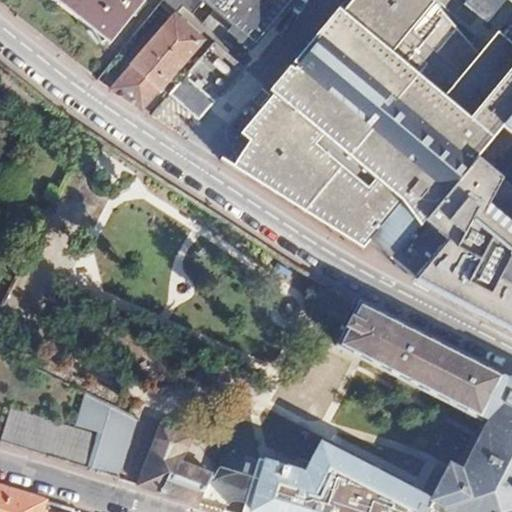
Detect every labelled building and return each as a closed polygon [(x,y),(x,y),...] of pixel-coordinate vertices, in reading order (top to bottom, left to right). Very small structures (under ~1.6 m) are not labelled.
[(52,0),(108,45),(131,17),(134,20),(148,4),(144,1),(144,0),(52,0)] [(215,0),(246,26),(241,31),(264,50),(304,0),(215,0)] [(511,0),(482,0),(463,25),(432,0),(381,0),(256,158),(364,243),(390,210),(415,229),(423,219),(502,118),(511,126),(511,0)] [(207,40),(178,16),(117,92),(126,98),(148,112),(207,40)] [(182,77),(161,96),(181,118),(202,99),(182,77)] [(472,284),(466,305),(511,328),(511,126),(502,118),(423,219),(449,240),(441,250),(468,273),(464,278),(472,284)] [(159,183),(153,193),(327,304),(333,295),(159,183)] [(441,250),(416,279),(466,305),(472,284),(464,278),(468,273),(441,250)] [(344,294),(339,291),(328,312),(344,321),(355,300),(344,294)] [(511,381),(386,315),(362,360),(478,421),(485,409),(493,413),(511,423),(511,381)] [(87,391),(74,431),(63,464),(113,479),(134,414),(87,391)] [(511,511),(511,423),(493,413),(460,477),(446,470),(431,500),(449,509),(448,510),(451,511),(511,511)] [(165,427),(145,484),(225,511),(253,511),(260,491),(190,466),(200,439),(165,427)] [(0,486),(0,511),(39,511),(44,500),(0,486)] [(346,511),(261,486),(260,491),(253,511),(346,511)]
